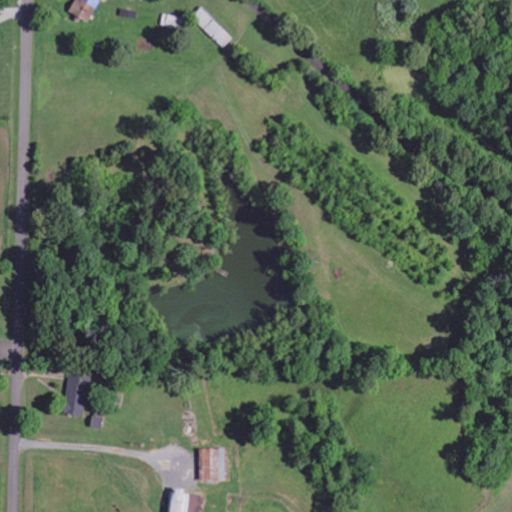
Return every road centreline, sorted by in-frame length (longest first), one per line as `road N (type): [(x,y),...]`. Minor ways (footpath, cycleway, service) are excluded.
road 1 (residential): [(15,511),(29,0)]
road 2 (residential): [(511,211),(407,141),(249,0)]
